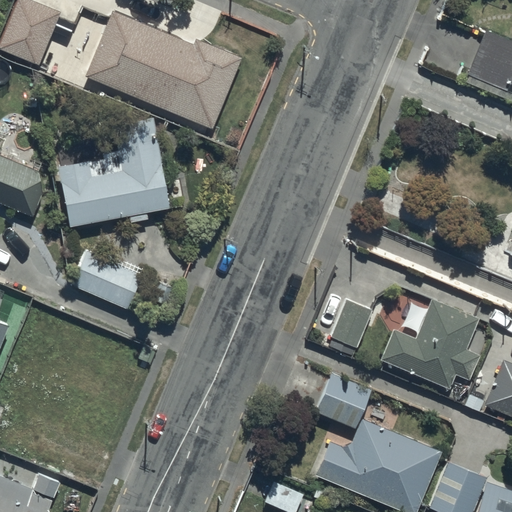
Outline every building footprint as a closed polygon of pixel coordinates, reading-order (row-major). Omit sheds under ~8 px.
[(36,0),(15,0),(0,37),(0,47),(37,63),(59,9),(36,0)] [(111,8),(84,74),(211,126),(240,55),(194,36),(192,42),(111,8)] [(511,39),(484,28),(466,72),(511,91),(511,39)] [(462,62),(424,47),(418,64),(456,79),(462,62)] [(68,224),(168,205),(151,115),(112,122),(117,147),(101,150),(102,156),(57,164),(68,224)] [(0,201),(32,214),(42,190),(37,169),(0,153),(0,201)] [(85,249),(71,283),(126,307),(140,273),(85,249)] [(379,358),(448,387),(454,373),(468,378),(478,353),(464,347),(477,316),(430,297),(414,336),(392,327),(379,358)] [(329,335),(355,346),(371,308),(345,298),(329,335)] [(483,404),(511,415),(511,361),(502,358),(483,404)] [(315,410),(354,426),(369,388),(330,372),(315,410)] [(0,399),(0,427),(18,434),(28,410),(0,399)] [(314,473),(407,511),(414,511),(440,450),(361,418),(351,442),(341,445),(328,440),(314,473)] [(428,505),(444,511),(469,511),(485,475),(447,460),(428,505)] [(32,487),(53,496),(59,481),(38,472),(32,487)] [(0,474),(0,511),(46,511),(52,499),(31,491),(32,487),(0,474)] [(273,478),(263,499),(288,511),(293,511),(303,493),(273,478)] [(511,511),(511,489),(485,481),(474,511),(511,511)]
